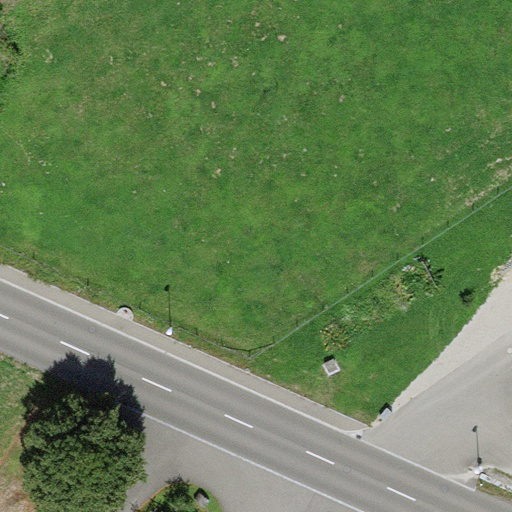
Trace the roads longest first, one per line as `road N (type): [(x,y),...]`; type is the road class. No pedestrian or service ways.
road 1 (tertiary): [(0,304),(455,511)]
road 2 (track): [(511,446),(503,439),(424,445),(376,475)]
